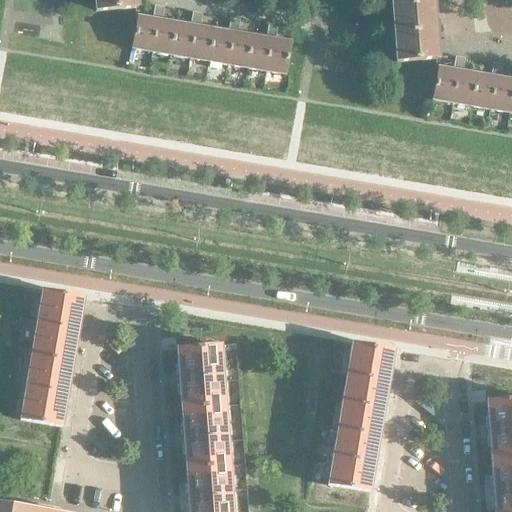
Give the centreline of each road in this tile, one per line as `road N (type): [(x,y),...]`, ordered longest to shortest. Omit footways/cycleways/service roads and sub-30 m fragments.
road 1 (tertiary): [(0,247),(511,335)]
road 2 (tertiary): [(511,253),(0,167)]
road 3 (residential): [(148,480),(77,465),(99,315),(140,323)]
road 4 (residential): [(395,511),(386,510),(408,364),(450,371)]
road 5 (residential): [(140,323),(148,480)]
road 6 (residential): [(461,511),(450,371)]
